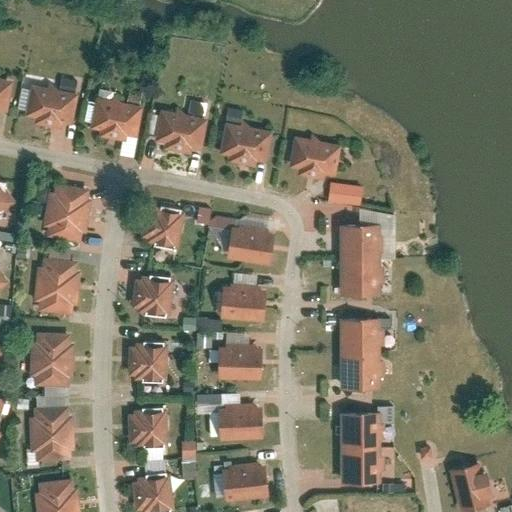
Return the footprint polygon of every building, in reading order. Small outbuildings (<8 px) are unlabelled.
[(0,107),(11,109),(17,78),(0,74),(0,107)] [(26,111),(40,114),(38,124),(58,128),(60,117),(74,120),(79,88),(32,80),(26,111)] [(95,122),(108,124),(106,135),(127,139),(129,128),(142,130),(148,99),(101,90),(95,122)] [(156,138),(169,141),(167,151),(188,155),(190,145),(203,147),(209,116),(162,107),(156,138)] [(222,148),(236,151),(234,161),(254,165),(256,154),(269,157),(275,125),(228,117),(222,148)] [(288,165),(302,168),(300,178),(320,182),(322,171),(336,174),(342,143),(294,134),(288,165)] [(0,179),(0,209),(15,197),(0,179)] [(334,201),(368,203),(369,183),(335,181),(334,201)] [(90,191),(56,185),(48,231),(82,236),(90,191)] [(178,245),(183,211),(155,207),(154,215),(145,214),(142,233),(151,234),(150,241),(178,245)] [(380,227),(342,225),(339,294),(377,295),(380,227)] [(234,227),(231,254),(270,257),(272,230),(234,227)] [(78,263),(43,258),(36,305),(71,310),(78,263)] [(170,314),(175,280),(147,276),(146,284),(136,283),(133,301),(143,303),(142,310),(170,314)] [(226,283),(223,316),(263,320),(265,287),(226,283)] [(383,319),(342,318),(341,386),(382,387),(383,319)] [(72,334),(37,332),(35,382),(70,384),(72,334)] [(164,377),(167,342),(139,340),(138,349),(128,348),(127,367),(136,367),(136,374),(164,377)] [(220,346),(220,378),(261,377),(261,345),(220,346)] [(219,403),(220,436),(262,435),(261,402),(219,403)] [(68,405),(34,406),(36,454),(70,453),(68,405)] [(167,441),(166,407),(137,408),(138,417),(128,417),(129,436),(139,435),(139,442),(167,441)] [(384,411),(340,411),(338,478),(383,479),(384,411)] [(187,446),(187,477),(200,477),(200,446),(187,446)] [(223,467),(227,499),(269,493),(265,461),(223,467)] [(476,461),(451,468),(462,508),(487,501),(476,461)] [(175,505),(171,470),(143,473),(144,482),(134,483),(136,501),(146,500),(147,507),(175,505)] [(77,511),(75,479),(39,481),(41,511),(77,511)]
